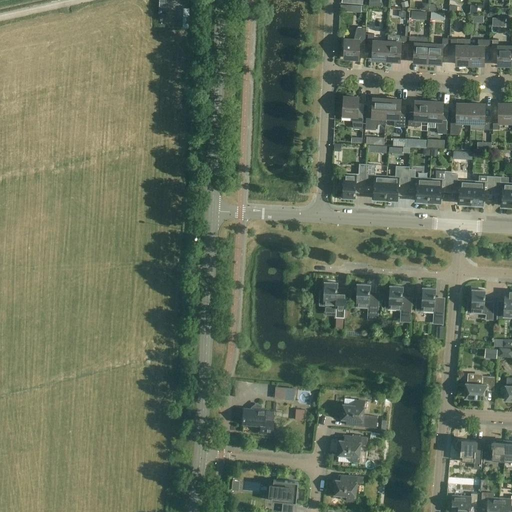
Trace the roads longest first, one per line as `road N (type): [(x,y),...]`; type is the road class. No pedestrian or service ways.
road 1 (secondary): [(200,455),(210,211)]
road 2 (secondary): [(210,211),(221,0)]
road 3 (residential): [(511,79),(328,73)]
road 4 (residential): [(328,73),(321,218)]
road 5 (residential): [(447,415),(455,276)]
road 6 (residential): [(318,268),(455,276)]
road 7 (tertiary): [(458,226),(321,218)]
